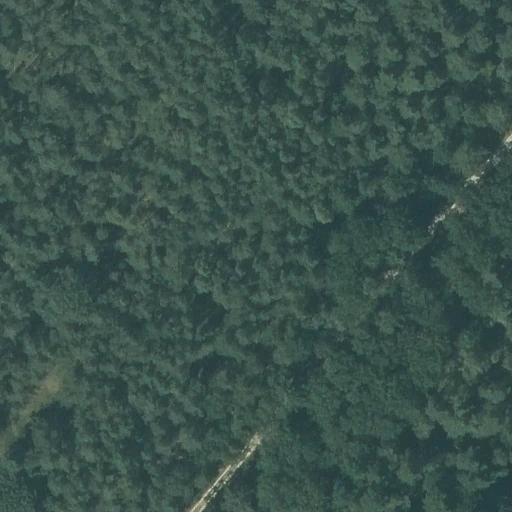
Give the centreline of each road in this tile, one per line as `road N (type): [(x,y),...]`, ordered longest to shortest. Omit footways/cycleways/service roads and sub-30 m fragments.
road 1 (track): [(467,185),(0,265)]
road 2 (track): [(195,511),(467,185)]
